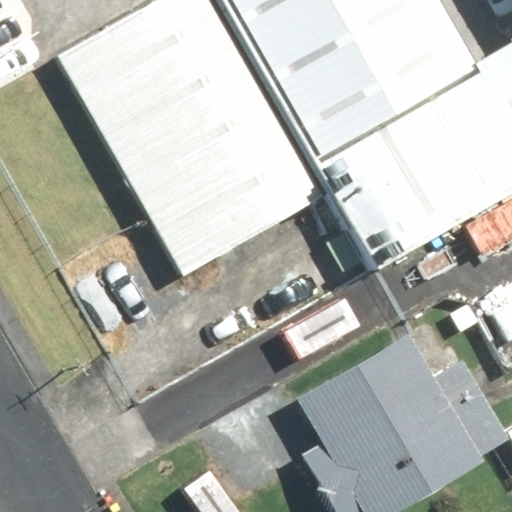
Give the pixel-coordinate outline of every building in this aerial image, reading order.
[(303,209),(185,0),(165,0),(37,71),(159,289),(303,209)] [(458,85),(410,0),(192,0),(292,178),(458,85)] [(511,55),(458,85),(292,178),(354,288),(511,200),(511,55)] [(511,304),(493,315),(511,348),(511,304)] [(385,345),(264,412),(320,511),(395,511),(459,477),(385,345)]
